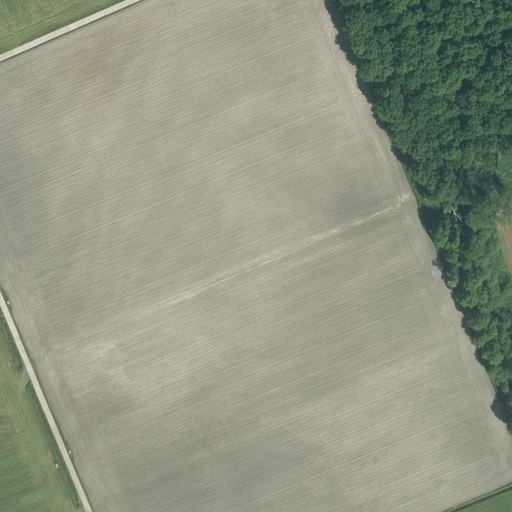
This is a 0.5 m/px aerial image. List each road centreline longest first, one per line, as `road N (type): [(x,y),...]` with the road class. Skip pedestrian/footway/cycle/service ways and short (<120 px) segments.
road 1 (track): [(87,511),(0,299)]
road 2 (track): [(0,58),(136,0)]
